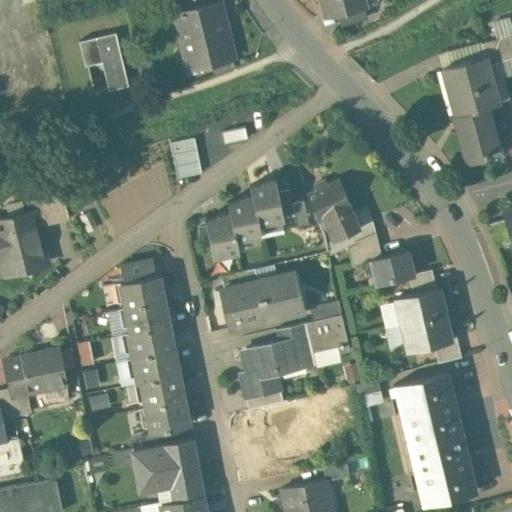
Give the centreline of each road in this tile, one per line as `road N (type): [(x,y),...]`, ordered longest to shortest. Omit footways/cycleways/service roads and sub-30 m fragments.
road 1 (residential): [(342,85),(410,159),(460,234),(511,381)]
road 2 (residential): [(236,511),(178,226),(167,212)]
road 3 (residential): [(342,85),(167,212)]
road 4 (residential): [(167,212),(0,332)]
